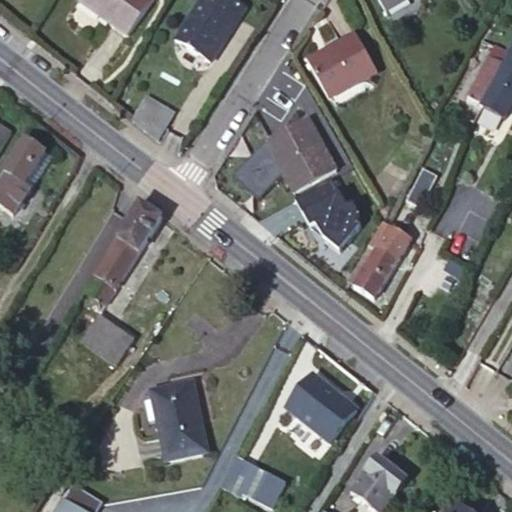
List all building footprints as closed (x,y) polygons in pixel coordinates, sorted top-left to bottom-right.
[(81,0),(109,21),(108,24),(128,39),(156,1),(154,0),(81,0)] [(214,62),(226,44),(221,42),(244,5),(236,0),(203,0),(177,39),(214,62)] [(379,0),(385,10),(401,0),(379,0)] [(221,42),(226,44),(249,8),(244,5),(221,42)] [(326,53),(307,64),(327,99),(360,80),(362,84),(378,75),(355,35),(339,45),(337,41),(325,49),(326,53)] [(511,45),(501,65),(480,105),(504,120),(511,105),(511,45)] [(466,99),(480,105),(501,65),(488,58),(466,99)] [(131,121),(158,143),(175,114),(145,97),(131,121)] [(265,143),(277,165),(285,161),(295,181),(287,184),(294,196),(334,175),(318,144),(321,142),(308,120),(265,143)] [(447,120),(437,138),(451,145),(461,126),(447,120)] [(0,148),(8,136),(0,129),(0,148)] [(42,154),(24,142),(0,177),(0,209),(10,216),(28,189),(22,185),(42,154)] [(48,158),(42,154),(22,185),(28,189),(48,158)] [(285,161),(277,165),(287,184),(295,181),(285,161)] [(436,180),(421,171),(403,201),(418,210),(436,180)] [(332,180),(295,200),(311,230),(317,227),(325,241),(341,253),(362,227),(356,218),(360,217),(353,205),(348,208),(332,180)] [(138,204),(136,206),(82,294),(104,309),(159,222),(160,221),(138,204)] [(381,223),(347,285),(373,302),(410,241),(381,223)] [(131,342),(97,318),(79,343),(114,368),(131,342)] [(285,410),(289,414),(308,430),(312,433),(339,400),(311,378),(285,410)] [(203,452),(188,387),(152,394),(154,403),(142,405),(148,426),(159,424),(168,460),(203,452)] [(308,430),(289,414),(282,423),(300,439),(308,430)] [(282,486),(235,461),(220,488),(245,502),(247,498),(271,509),(282,486)] [(376,461),(348,497),(365,511),(381,511),(403,484),(376,461)] [(96,511),(101,504),(72,486),(55,511),(96,511)]
